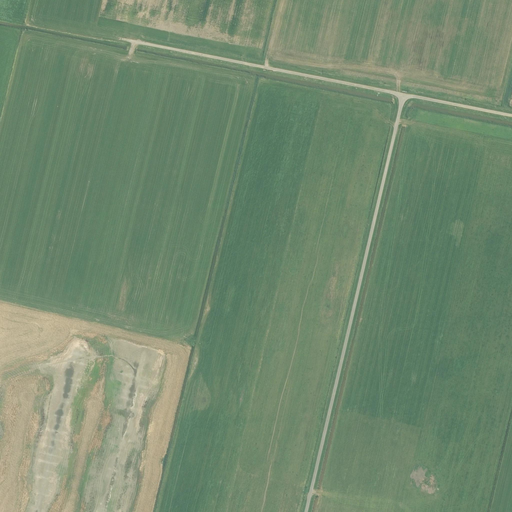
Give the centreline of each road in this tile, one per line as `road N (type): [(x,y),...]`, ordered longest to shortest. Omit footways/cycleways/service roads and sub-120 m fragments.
road 1 (unclassified): [(307,511),(402,96)]
road 2 (unclassified): [(402,96),(125,41)]
